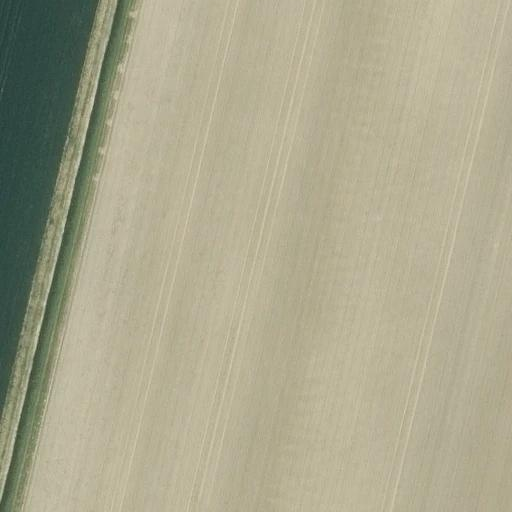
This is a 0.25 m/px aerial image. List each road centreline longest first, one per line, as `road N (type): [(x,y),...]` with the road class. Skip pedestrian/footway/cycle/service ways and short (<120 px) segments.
road 1 (track): [(132,0),(13,511)]
road 2 (track): [(105,0),(0,453)]
